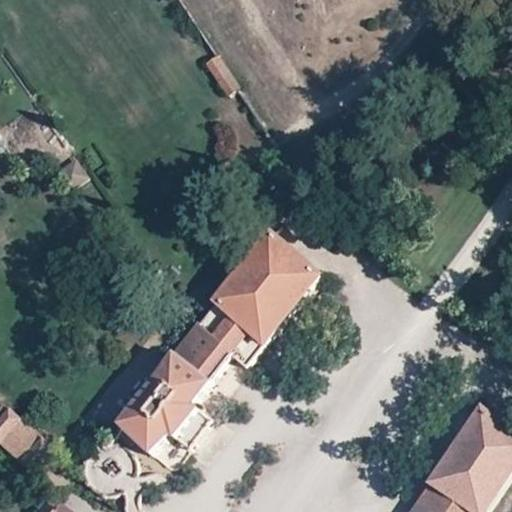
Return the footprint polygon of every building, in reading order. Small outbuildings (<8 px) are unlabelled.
[(221,55),(206,67),(224,89),(238,78),(221,55)] [(44,130),(33,115),(13,130),(24,145),(44,130)] [(77,157),(63,167),(77,185),(90,175),(77,157)] [(123,430),(156,455),(175,438),(179,442),(203,413),(197,408),(215,384),(235,357),(252,369),(323,276),(273,237),(123,430)] [(0,442),(34,471),(48,456),(53,449),(2,406),(0,407),(0,442)] [(203,413),(179,442),(192,452),(215,422),(203,413)] [(434,487),(470,511),(490,511),(511,480),(511,432),(485,415),(434,487)] [(417,511),(470,511),(434,487),(417,511)] [(88,504),(99,511),(113,511),(125,497),(105,497),(97,492),(88,504)]
